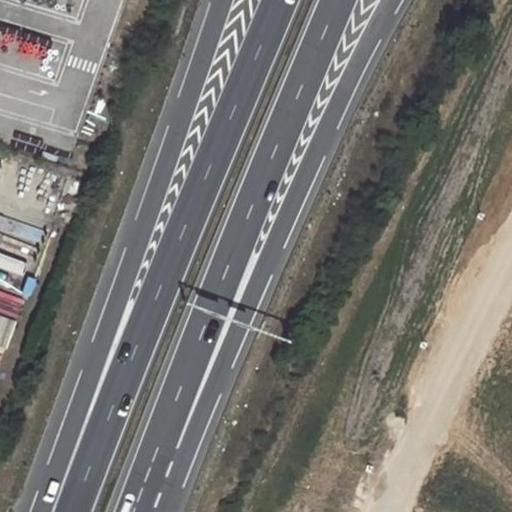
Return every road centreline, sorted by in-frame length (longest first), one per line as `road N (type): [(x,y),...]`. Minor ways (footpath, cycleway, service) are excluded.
road 1 (trunk): [(281,0),(72,511)]
road 2 (trunk): [(222,0),(48,496),(49,511)]
road 3 (trunk): [(159,443),(202,409),(287,211),(393,0)]
road 4 (trunk): [(159,443),(338,0)]
